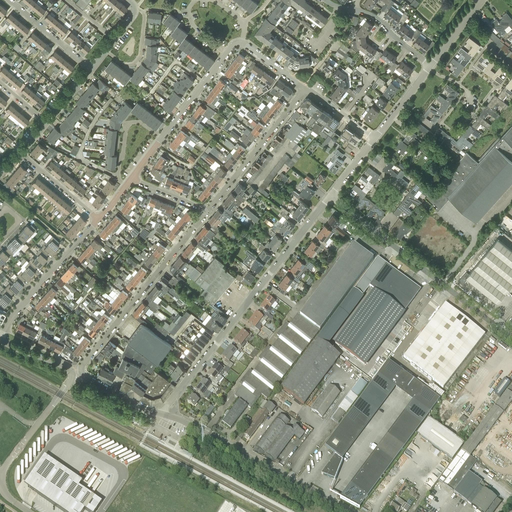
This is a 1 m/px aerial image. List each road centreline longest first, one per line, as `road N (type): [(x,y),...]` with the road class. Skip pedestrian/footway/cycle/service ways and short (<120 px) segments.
road 1 (residential): [(160,413),(329,196)]
road 2 (unclassified): [(511,338),(329,196)]
road 3 (unclassified): [(349,511),(160,413)]
road 4 (residential): [(81,371),(205,212)]
road 5 (residential): [(205,212),(305,88)]
road 6 (residential): [(0,339),(98,219)]
road 7 (unknown): [(404,395),(329,500)]
road 8 (residential): [(431,66),(374,17),(325,0)]
road 9 (unclassified): [(0,478),(71,373)]
